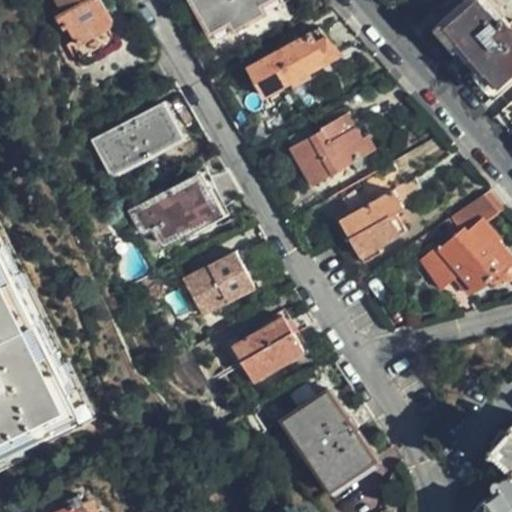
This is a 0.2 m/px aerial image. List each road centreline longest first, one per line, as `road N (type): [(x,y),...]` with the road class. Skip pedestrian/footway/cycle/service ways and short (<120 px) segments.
road 1 (residential): [(145,0),(294,258),(359,353)]
road 2 (residential): [(363,0),(511,171)]
road 3 (residential): [(359,353),(395,401),(424,463),(430,511)]
road 4 (unclassified): [(511,313),(359,353)]
